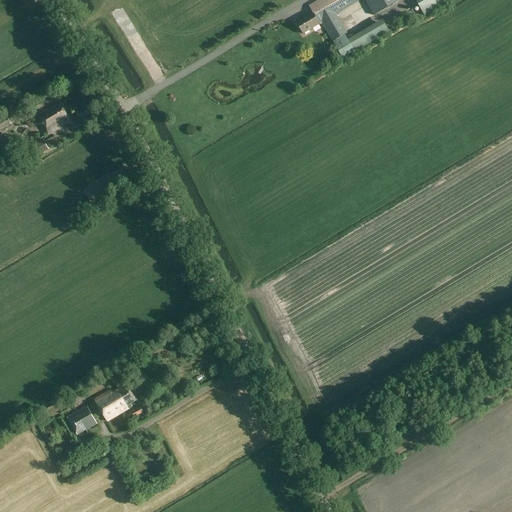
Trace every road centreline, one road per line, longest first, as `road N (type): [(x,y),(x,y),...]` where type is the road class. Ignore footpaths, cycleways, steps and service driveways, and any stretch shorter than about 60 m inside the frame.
road 1 (unclassified): [(54,0),(129,121),(327,511)]
road 2 (track): [(320,498),(511,384)]
road 3 (track): [(259,376),(218,382),(133,431)]
